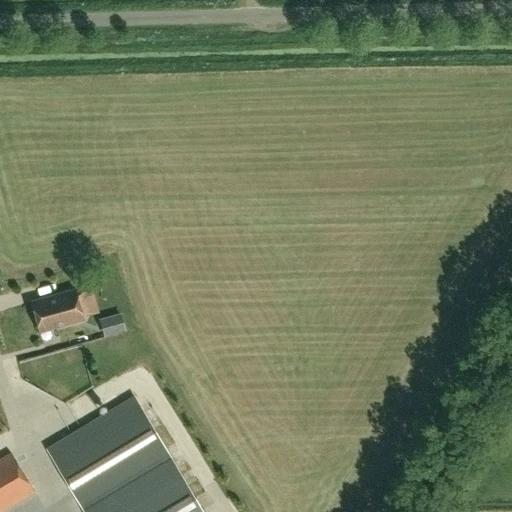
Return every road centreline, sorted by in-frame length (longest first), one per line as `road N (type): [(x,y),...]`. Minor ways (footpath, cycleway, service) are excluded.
road 1 (unclassified): [(511,8),(0,26)]
road 2 (track): [(415,511),(511,344)]
